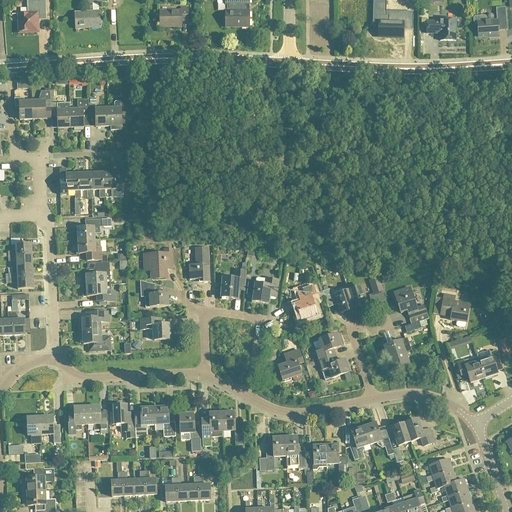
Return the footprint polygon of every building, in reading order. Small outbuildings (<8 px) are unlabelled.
[(45,0),(39,0),(39,1),(30,1),(30,6),(28,6),(28,13),(18,13),(18,33),(38,33),(38,17),(46,16),(45,0)] [(106,0),(84,0),(85,4),(86,4),(86,12),(74,13),(76,30),(101,28),(99,11),(93,12),(92,4),(107,3),(106,0)] [(227,7),(227,11),(225,11),(225,28),(249,28),(249,0),(225,0),(225,5),(227,5),(227,7)] [(342,0),(343,8),(364,7),(363,4),(370,3),(369,0),(342,0)] [(373,0),(373,21),(379,22),(379,27),(378,37),(403,38),(403,37),(403,30),(403,23),(406,23),(406,14),(388,14),(388,16),(386,15),(386,0),(373,0)] [(475,24),(477,24),(478,37),(498,36),(497,24),(506,23),(505,7),(496,8),(497,21),(487,22),(486,17),(485,16),(475,17),(473,18),(474,22),(475,24)] [(181,21),(188,21),(188,8),(181,8),(181,11),(159,11),(160,27),(181,27),(181,21)] [(421,19),(421,27),(427,27),(427,34),(440,34),(440,41),(456,41),(456,20),(440,20),(440,22),(427,22),(426,22),(426,19),(421,19)] [(41,92),(38,102),(32,102),(32,120),(45,119),(51,119),(50,106),(50,104),(50,91),(42,92),(41,92)] [(24,98),(15,99),(15,107),(18,106),(19,120),(32,120),(32,102),(24,102),(24,98)] [(83,115),(88,115),(88,105),(88,100),(77,100),(77,110),(70,110),(69,110),(70,128),(74,128),(74,130),(83,130),(83,128),(83,115)] [(115,108),(107,109),(108,127),(110,127),(110,130),(121,130),(121,113),(127,113),(126,101),(120,101),(115,102),(114,103),(115,108)] [(61,104),(50,104),(50,106),(51,119),(57,119),(57,129),(70,128),(69,110),(70,110),(70,103),(61,104)] [(94,105),(88,105),(88,115),(88,118),(95,117),(95,127),(108,127),(107,109),(95,109),(94,105)] [(122,179),(115,179),(114,172),(102,173),(103,190),(104,190),(104,198),(105,198),(104,190),(111,190),(111,198),(123,197),(122,179)] [(91,191),(90,173),(78,174),(78,191),(80,191),(86,191),(87,199),(92,198),(92,190),(91,191)] [(103,190),(102,173),(90,173),(91,191),(92,190),(99,190),(99,198),(104,198),(104,190),(103,190)] [(65,175),(59,175),(60,198),(67,198),(67,192),(74,191),(74,199),(75,199),(75,208),(75,216),(80,216),(80,208),(79,199),(80,199),(80,191),(78,191),(78,174),(65,175)] [(111,219),(101,220),(84,221),(85,228),(77,228),(77,241),(94,240),(94,234),(100,234),(99,228),(101,227),(111,227),(111,219)] [(77,244),(75,244),(75,252),(76,255),(78,255),(86,254),(86,261),(101,260),(101,263),(107,262),(107,256),(101,256),(101,247),(100,240),(94,240),(77,241),(77,244)] [(7,257),(31,256),(31,244),(15,245),(15,252),(7,252),(7,257)] [(194,253),(195,265),(189,265),(189,280),(202,279),(203,282),(209,282),(208,248),(194,248),(194,253)] [(144,256),(144,271),(150,271),(151,280),(165,279),(165,269),(171,269),(170,250),(164,251),(164,255),(144,256)] [(32,267),(31,256),(7,257),(8,262),(16,261),(16,267),(32,267)] [(85,275),(81,275),(82,286),(110,285),(109,278),(109,268),(109,262),(107,262),(101,263),(95,263),(95,268),(95,274),(85,275)] [(8,274),(5,275),(6,279),(32,278),(32,267),(16,267),(16,274),(8,274)] [(237,299),(237,290),(243,290),(245,271),(235,271),(234,279),(222,278),(221,298),(237,299)] [(32,278),(6,279),(6,284),(9,283),(17,283),(17,290),(33,289),(32,278)] [(278,281),(258,278),(256,279),(255,283),(248,282),(246,294),(253,295),(252,301),(268,303),(269,297),(275,298),(278,281)] [(145,308),(149,308),(168,307),(168,294),(155,294),(155,285),(140,281),(141,298),(144,298),(145,308)] [(110,292),(110,285),(82,286),(82,297),(86,297),(97,296),(97,302),(116,301),(116,291),(110,292)] [(323,288),(324,290),(322,291),(326,305),(337,301),(341,313),(354,309),(348,291),(335,295),(333,287),(328,289),(327,286),(323,288)] [(297,312),(294,313),(297,322),(317,315),(311,300),(316,298),(313,287),(297,292),(300,303),(295,305),(297,312)] [(361,287),(348,291),(354,309),(367,304),(361,287)] [(400,313),(407,311),(409,319),(426,313),(424,305),(416,308),(409,288),(393,293),(400,313)] [(453,302),(454,297),(444,295),(441,313),(451,315),(450,320),(456,321),(456,325),(457,327),(463,328),(465,327),(466,323),(469,305),(453,302)] [(12,312),(13,336),(24,335),(24,319),(17,320),(16,313),(17,312),(18,312),(18,301),(12,301),(12,312)] [(109,311),(104,312),(91,312),(91,318),(81,318),(82,332),(100,331),(100,324),(109,323),(109,311)] [(7,320),(1,320),(2,336),(13,336),(12,312),(7,312),(7,320)] [(156,319),(144,319),(139,320),(140,330),(145,330),(153,329),(153,341),(169,340),(169,325),(157,326),(156,319)] [(419,322),(404,327),(406,333),(421,328),(419,322)] [(100,338),(100,331),(82,332),(82,345),(87,344),(88,352),(110,352),(109,337),(100,338)] [(315,350),(314,350),(318,361),(335,356),(333,348),(340,346),(340,345),(343,344),(340,334),(337,335),(336,334),(318,340),(319,341),(321,348),(315,350)] [(406,338),(401,340),(383,346),(387,358),(405,352),(405,353),(410,351),(406,338)] [(137,341),(132,346),(137,350),(141,345),(137,341)] [(511,354),(511,351),(510,343),(500,345),(504,357),(511,354)] [(301,378),(300,375),(301,375),(297,364),(303,362),(299,350),(286,354),(289,363),(278,366),(282,381),(292,377),(293,381),(295,382),(297,382),(299,382),(301,380),(301,378)] [(495,350),(489,352),(489,350),(476,355),(476,357),(483,378),(496,374),(494,367),(500,365),(495,350)] [(405,353),(405,352),(387,358),(391,370),(409,364),(405,353)] [(335,356),(318,361),(319,365),(321,371),(324,380),(325,381),(331,379),(331,378),(349,372),(345,359),(337,362),(335,356)] [(439,356),(433,358),(438,372),(444,370),(439,356)] [(456,363),(453,364),(452,364),(457,379),(461,378),(467,376),(469,383),(483,378),(476,357),(470,358),(463,361),(456,363)] [(318,361),(305,365),(309,377),(312,376),(310,368),(311,368),(319,365),(318,361)] [(126,432),(126,439),(136,438),(135,432),(134,432),(133,432),(133,416),(127,417),(126,405),(113,406),(113,413),(110,413),(110,425),(121,424),(121,432),(126,432)] [(99,406),(86,407),(87,425),(94,425),(94,431),(100,431),(100,433),(107,432),(106,418),(100,418),(99,406)] [(87,425),(86,407),(73,407),(74,419),(67,420),(68,434),(75,434),(75,431),(82,430),(81,425),(87,425)] [(162,431),(163,429),(164,437),(175,436),(175,422),(169,422),(168,407),(154,408),(155,425),(155,430),(157,432),(162,431)] [(155,425),(154,408),(140,409),(141,424),(135,424),(135,432),(136,438),(147,438),(146,425),(155,425)] [(209,413),(209,420),(202,420),(203,428),(203,446),(211,446),(210,438),(222,438),(221,412),(209,413)] [(223,438),(222,431),(234,431),(235,445),(243,444),(242,426),(234,427),(234,412),(221,412),(222,438),(223,438)] [(192,453),(201,452),(200,427),(194,427),(193,414),(179,415),(180,433),(189,433),(189,440),(191,440),(192,453)] [(40,435),(53,435),(54,444),(60,443),(59,429),(53,429),(52,416),(39,417),(40,435)] [(40,435),(39,417),(27,418),(28,436),(31,436),(31,443),(41,443),(40,435)] [(434,444),(429,428),(421,431),(417,419),(404,423),(410,441),(420,438),(423,447),(434,444)] [(388,438),(381,441),(375,423),(363,427),(369,445),(376,442),(377,445),(382,448),(385,447),(387,455),(393,453),(392,449),(389,440),(388,438)] [(410,441),(404,423),(391,428),(397,445),(410,441)] [(369,445),(363,427),(350,431),(355,445),(349,447),(353,460),(360,458),(360,459),(364,458),(362,453),(364,449),(363,447),(369,445)] [(285,456),(285,437),(272,438),(273,452),(266,453),(266,471),(274,470),(274,456),(285,456)] [(286,466),(298,466),(298,469),(306,469),(305,451),(298,451),(297,437),(285,437),(285,456),(286,456),(286,466)] [(313,446),(313,464),(312,464),(312,469),(316,469),(319,467),(319,464),(326,464),(325,445),(313,446)] [(339,474),(346,474),(346,457),(338,457),(337,445),(325,445),(326,464),(338,463),(339,474)] [(392,449),(393,453),(396,463),(402,461),(398,447),(392,449)] [(110,461),(110,456),(92,457),(92,450),(88,450),(89,462),(94,462),(100,462),(102,462),(110,461)] [(40,455),(25,456),(25,464),(40,463),(40,455)] [(432,477),(452,471),(448,459),(429,466),(432,476),(432,477)] [(26,478),(26,480),(21,481),(22,492),(45,491),(44,482),(54,482),(53,469),(40,469),(40,478),(26,478)] [(139,479),(133,479),(134,496),(145,495),(144,471),(139,471),(139,479)] [(144,471),(145,495),(157,495),(156,479),(149,479),(149,471),(144,471)] [(432,477),(432,476),(426,478),(428,483),(434,481),(436,488),(430,490),(431,494),(438,492),(437,488),(444,486),(456,482),(452,471),(432,477)] [(123,496),(122,472),(117,472),(118,480),(111,480),(112,497),(123,496)] [(134,496),(133,479),(127,480),(127,472),(122,472),(123,496),(134,496)] [(412,473),(400,477),(403,485),(415,481),(412,473)] [(202,476),(198,477),(199,501),(210,500),(209,484),(203,485),(202,476)] [(193,485),(187,485),(188,501),(199,501),(198,477),(193,477),(193,485)] [(181,486),(181,478),(176,479),(177,502),(188,501),(187,485),(181,486)] [(176,479),(171,479),(171,486),(165,486),(166,503),(177,502),(176,479)] [(463,479),(456,482),(444,486),(447,497),(448,497),(467,491),(463,479)] [(415,495),(403,499),(404,503),(407,511),(420,511),(418,505),(424,503),(420,490),(414,492),(415,495)] [(45,491),(22,492),(23,505),(27,505),(28,506),(41,506),(41,511),(55,511),(55,499),(45,500),(45,491)] [(448,497),(447,497),(441,499),(443,503),(449,501),(451,508),(451,509),(471,502),(467,491),(448,497)] [(140,497),(129,498),(129,509),(140,508),(140,497)] [(354,508),(343,511),(342,511),(362,511),(361,509),(360,504),(358,499),(352,501),(353,506),(354,508)] [(270,511),(270,508),(262,508),(262,500),(257,500),(258,509),(258,511),(270,511)] [(258,511),(258,509),(250,509),(249,501),(245,501),(245,511),(258,511)] [(377,511),(368,511),(366,502),(360,504),(362,511),(381,511),(377,511)] [(451,509),(451,508),(445,510),(445,511),(474,511),(471,502),(451,509)] [(407,511),(404,503),(393,507),(394,511),(407,511)]
